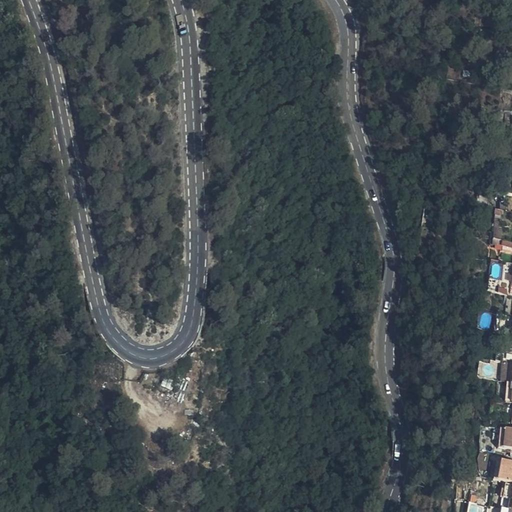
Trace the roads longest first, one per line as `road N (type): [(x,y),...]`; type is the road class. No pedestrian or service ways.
road 1 (secondary): [(181,0),(192,81),(197,276),(187,331),(167,353),(152,355),(123,344),(96,301),(28,0)]
road 2 (secondary): [(388,511),(395,441),(389,241),(351,115),(347,25),(334,0)]
